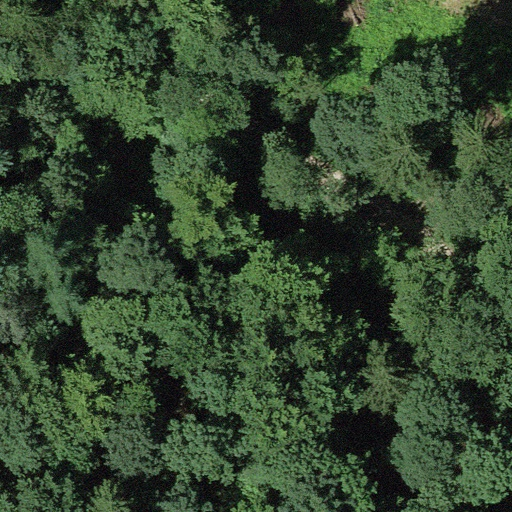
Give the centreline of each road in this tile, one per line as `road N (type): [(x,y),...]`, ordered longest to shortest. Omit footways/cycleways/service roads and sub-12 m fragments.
road 1 (track): [(511,299),(21,0)]
road 2 (track): [(511,174),(374,215)]
